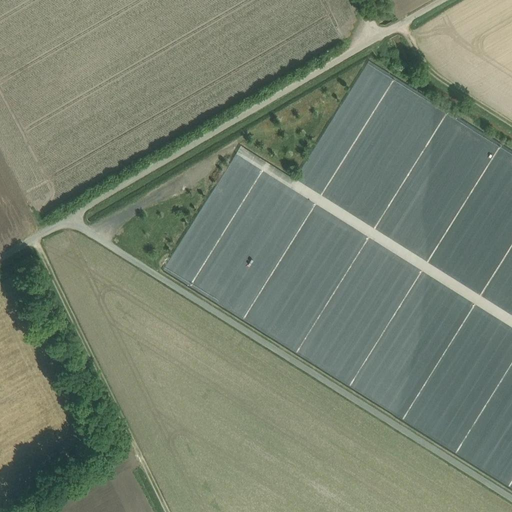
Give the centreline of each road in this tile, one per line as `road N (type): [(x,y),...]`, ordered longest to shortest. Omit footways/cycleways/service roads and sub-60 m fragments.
road 1 (unclassified): [(69,215),(511,494)]
road 2 (track): [(0,256),(381,33)]
road 3 (track): [(167,511),(32,237)]
road 4 (track): [(401,22),(435,73),(511,124)]
